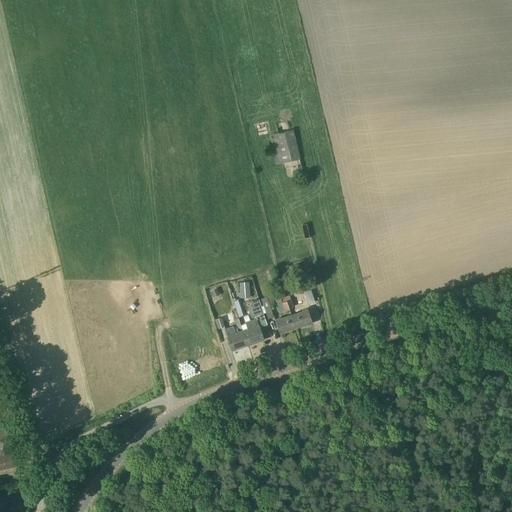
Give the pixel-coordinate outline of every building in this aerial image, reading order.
[(300,161),(293,130),(276,134),(283,165),(300,161)] [(241,300),(250,299),(249,283),(240,284),(241,300)] [(217,287),(210,291),(213,298),(220,294),(217,287)] [(309,304),(314,302),(310,291),(305,292),(309,304)] [(273,317),(266,297),(261,299),(268,319),(273,317)] [(241,323),(243,331),(248,344),(259,340),(259,341),(264,339),(257,318),(252,319),(249,320),(248,314),(243,316),(238,299),(233,301),(239,317),(241,323)] [(262,314),(257,299),(252,301),(256,315),(262,314)] [(285,310),(282,303),(276,305),(279,312),(285,310)] [(292,315),(296,328),(307,324),(308,325),(313,323),(308,309),(303,310),(303,311),(292,315)] [(296,328),(292,315),(281,319),(280,318),(275,320),(280,334),(285,332),(296,328)] [(221,317),(216,319),(219,329),(224,327),(221,317)] [(248,344),(243,331),(241,323),(239,317),(234,319),(236,325),(225,328),(227,336),(232,350),(237,349),(237,348),(248,344)] [(0,469),(16,466),(13,453),(3,455),(1,447),(11,445),(8,432),(9,432),(6,422),(0,423),(0,469)]
